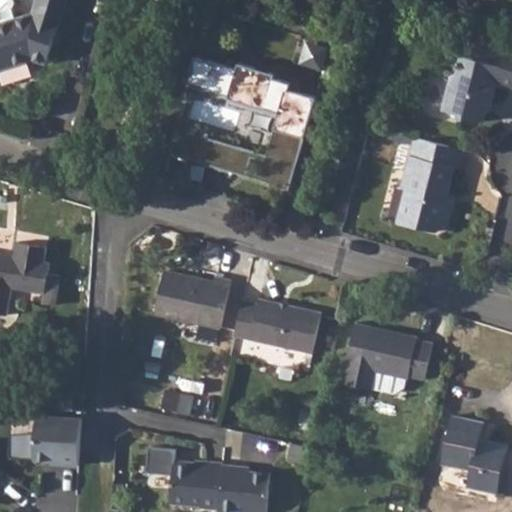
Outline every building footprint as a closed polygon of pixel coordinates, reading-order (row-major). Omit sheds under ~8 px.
[(0,0),(0,70),(40,58),(55,63),(73,0),(43,0),(39,13),(21,18),(18,7),(21,2),(19,0),(0,0)] [(455,109),(454,113),(476,118),(479,116),(480,109),(483,98),(489,100),(494,82),(511,86),(511,48),(506,47),(504,53),(477,46),(473,57),(459,53),(455,70),(447,75),(439,106),(455,109)] [(236,70),(193,57),(186,84),(227,97),(227,99),(264,111),(264,110),(278,114),(265,157),(272,160),(265,184),(288,191),(316,99),(288,91),(290,84),(273,79),(274,75),(237,64),(236,70)] [(483,98),(480,109),(486,111),(489,100),(483,98)] [(217,143),(175,130),(169,154),(210,167),(217,143)] [(461,146),(412,134),(399,184),(404,185),(396,218),(434,230),(444,223),(449,203),(442,201),(452,164),(456,165),(461,146)] [(217,143),(210,167),(265,184),(272,160),(265,157),(217,143)] [(47,245),(16,240),(14,255),(0,252),(0,312),(10,314),(14,286),(46,291),(44,302),(57,304),(62,274),(49,272),(51,261),(45,260),(47,245)] [(163,268),(152,309),(217,326),(229,280),(212,275),(211,280),(163,268)] [(241,299),(233,336),(310,353),(320,310),(257,296),(256,302),(241,299)] [(403,379),(406,379),(406,377),(422,380),(429,343),(412,339),(413,337),(352,324),(340,384),(353,387),(369,390),(370,389),(399,396),(403,379)] [(68,464),(84,464),(86,417),(41,415),(39,459),(56,460),(68,460),(68,464)] [(452,416),(443,455),(472,461),(471,470),(467,486),(496,492),(507,446),(480,439),(483,423),(452,416)] [(310,450),(290,445),(286,462),(307,467),(310,450)] [(443,455),(441,463),(471,470),(472,461),(443,455)] [(219,510),(219,511),(267,511),(271,475),(239,472),(240,468),(223,467),(223,463),(206,461),(206,465),(177,462),(173,503),(202,506),(201,509),(219,510)]
